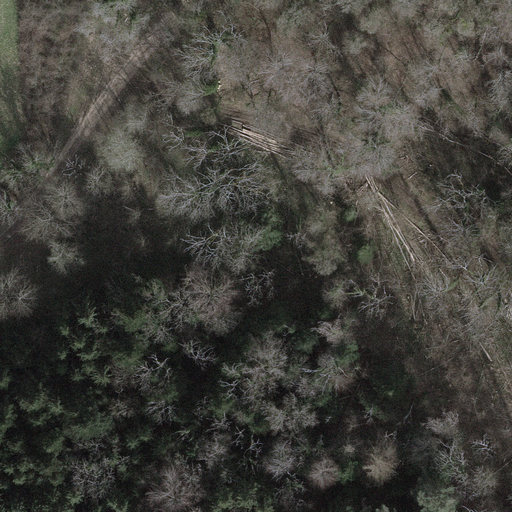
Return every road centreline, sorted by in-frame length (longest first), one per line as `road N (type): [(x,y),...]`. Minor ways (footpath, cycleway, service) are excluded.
road 1 (track): [(511,307),(365,187),(294,157),(218,144),(104,88)]
road 2 (track): [(287,511),(303,496),(384,460),(511,500)]
road 3 (track): [(0,217),(104,88)]
road 4 (track): [(207,0),(177,15),(104,88)]
